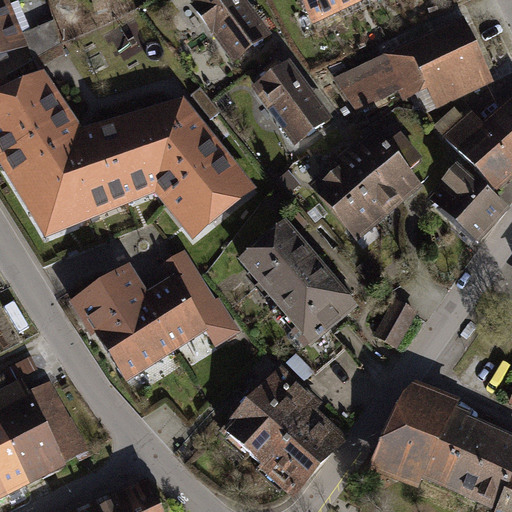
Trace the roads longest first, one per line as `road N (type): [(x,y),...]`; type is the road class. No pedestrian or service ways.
road 1 (residential): [(511,229),(304,511)]
road 2 (residential): [(0,237),(86,373),(154,459)]
road 3 (residential): [(45,511),(154,459)]
